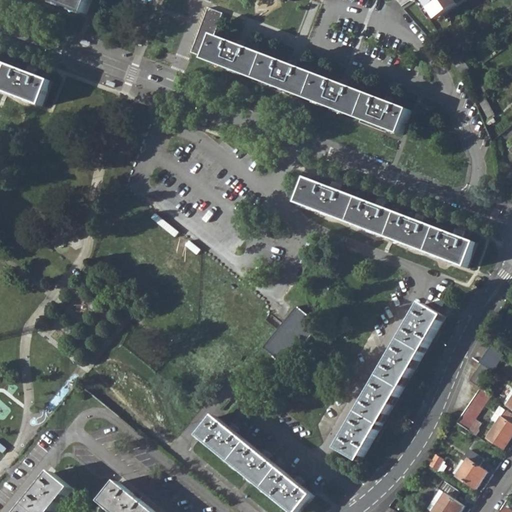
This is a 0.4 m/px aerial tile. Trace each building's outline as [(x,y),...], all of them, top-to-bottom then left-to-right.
[(47,0),(88,15),(93,0),(47,0)] [(417,0),(432,20),(437,16),(439,20),(467,0),(417,0)] [(246,48),(238,45),(216,36),(207,61),(403,136),(413,111),(394,104),(386,101),(349,87),(341,84),(298,67),(290,64),(246,48)] [(465,55),(463,57),(459,51),(449,58),(453,64),(455,63),(460,69),(459,69),(464,78),(472,72),(467,63),(466,64),(464,61),(468,59),(465,55)] [(0,89),(45,107),(54,83),(36,76),(28,73),(0,61),(0,89)] [(479,101),(489,119),(493,117),(497,115),(487,97),(479,101)] [(487,127),(495,123),(493,117),(489,119),(485,122),(487,127)] [(130,134),(113,179),(129,185),(146,139),(130,134)] [(339,191),(331,188),(310,180),(300,204),(470,269),(479,244),(463,238),(455,235),(424,223),(416,220),(385,208),(377,205),(339,191)] [(271,325),(137,222),(120,243),(254,346),(271,325)] [(362,463),(447,317),(425,304),(416,319),(412,326),(395,355),(391,363),(374,391),(370,399),(352,428),(348,435),(340,449),(362,463)] [(310,308),(306,313),(298,307),(264,348),(287,367),(321,326),(310,317),(314,311),(310,308)] [(482,363),(495,372),(506,355),(493,346),(481,363),(482,363)] [(482,363),(479,368),(492,377),(495,372),(482,363)] [(87,389),(121,416),(140,393),(107,366),(87,389)] [(479,368),(475,374),(488,383),(492,377),(479,368)] [(475,374),(471,380),(482,387),(484,389),(488,383),(475,374)] [(478,394),(488,401),(493,395),(484,389),(482,387),(478,394)] [(478,394),(460,422),(469,429),(477,418),(488,401),(478,394)] [(498,423),(489,438),(504,449),(511,438),(511,415),(501,407),(492,419),(498,423)] [(238,433),(231,428),(218,417),(202,437),(294,511),(303,511),(316,497),(303,486),(296,481),(271,459),(264,454),(238,433)] [(484,423),(477,418),(469,429),(478,434),(480,430),(480,428),(484,423)] [(231,428),(238,433),(240,430),(239,428),(236,425),(234,425),(231,428)] [(455,471),(479,488),(490,471),(481,465),(486,458),(471,448),(464,458),(469,461),(465,466),(461,463),(455,471)] [(264,454),(271,459),(273,456),(272,455),(268,452),(266,451),(264,454)] [(432,465),(445,474),(451,466),(446,463),(448,459),(440,453),(432,465)] [(55,511),(75,489),(55,473),(43,486),(39,492),(22,511),(55,511)] [(296,481),(303,486),(305,483),(304,481),(301,478),(299,478),(296,481)] [(462,511),(467,505),(456,497),(461,490),(446,479),(441,487),(442,488),(448,492),(436,511),(435,511),(462,511)] [(156,511),(141,499),(136,495),(120,482),(104,503),(115,511),(156,511)] [(436,511),(448,492),(442,488),(430,508),(436,511)]
